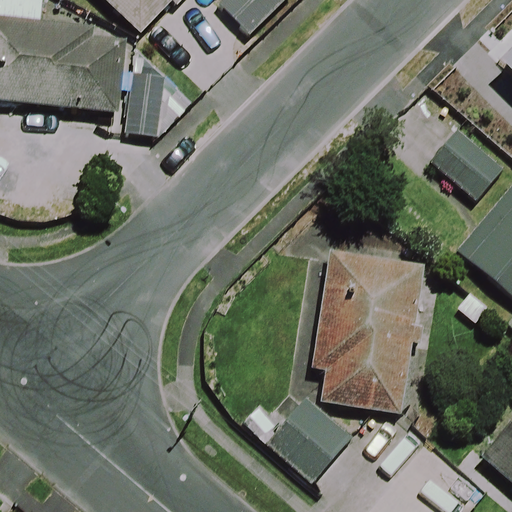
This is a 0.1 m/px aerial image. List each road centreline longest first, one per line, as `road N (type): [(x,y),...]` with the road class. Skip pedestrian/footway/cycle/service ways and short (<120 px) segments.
road 1 (residential): [(20,384),(407,0)]
road 2 (residential): [(170,511),(20,384)]
